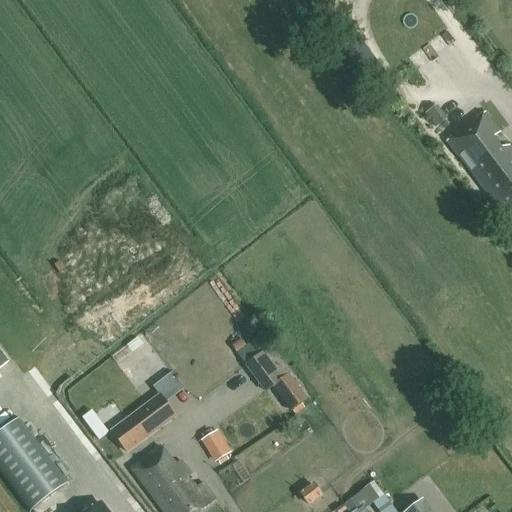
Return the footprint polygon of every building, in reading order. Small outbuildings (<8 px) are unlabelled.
[(500,134),(485,114),(447,143),(458,158),(460,156),(473,173),(481,167),(499,190),(490,196),(511,224),(511,153),(507,148),(498,150),(491,140),(500,134)] [(255,364),(241,373),(243,376),(220,390),(233,410),(270,387),(255,364)] [(289,374),(271,387),(291,413),(308,399),(289,374)] [(127,453),(175,417),(159,395),(111,432),(127,453)] [(31,511),(69,484),(20,419),(0,433),(0,473),(28,511),(31,511)] [(199,445),(215,469),(231,458),(215,434),(199,445)] [(175,465),(163,450),(132,470),(165,511),(201,511),(210,506),(215,501),(204,486),(202,484),(196,489),(186,480),(190,475),(181,463),(175,465)] [(395,511),(384,496),(373,504),(378,511),(395,511)] [(72,511),(74,511),(69,503),(55,511),(72,511)] [(109,511),(102,503),(89,511),(109,511)] [(496,511),(490,503),(475,511),(496,511)]
